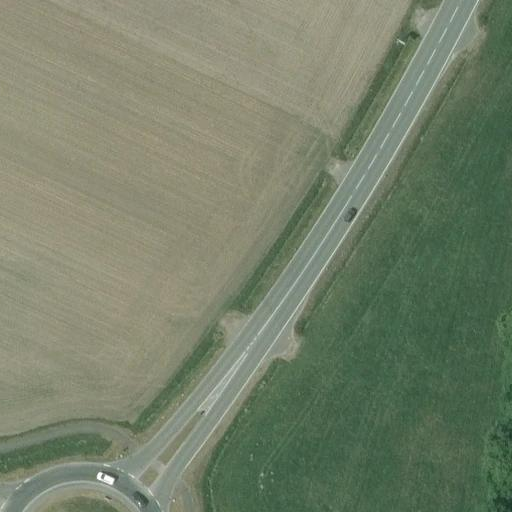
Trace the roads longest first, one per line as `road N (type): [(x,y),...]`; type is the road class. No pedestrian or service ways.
road 1 (secondary): [(133,491),(281,305),(393,126),(459,0)]
road 2 (secondary): [(133,491),(110,479),(60,476),(12,511)]
